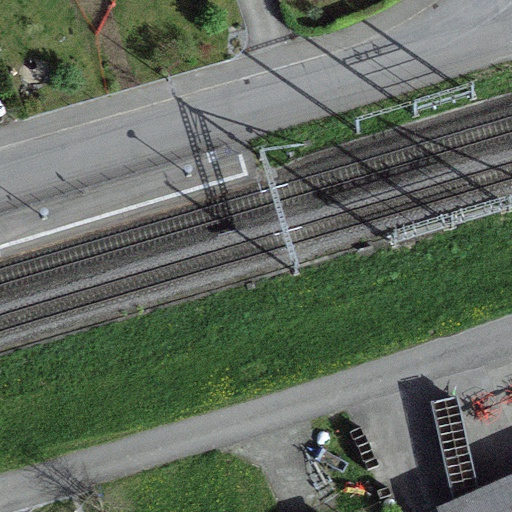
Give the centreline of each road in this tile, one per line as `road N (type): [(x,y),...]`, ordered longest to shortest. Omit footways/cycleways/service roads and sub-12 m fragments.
road 1 (residential): [(0,500),(511,335)]
road 2 (residential): [(0,179),(511,24)]
